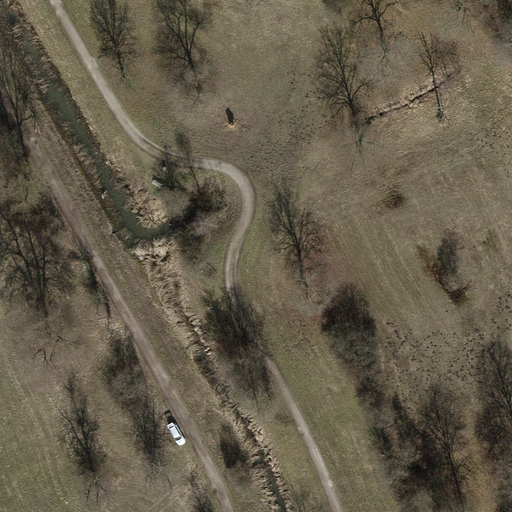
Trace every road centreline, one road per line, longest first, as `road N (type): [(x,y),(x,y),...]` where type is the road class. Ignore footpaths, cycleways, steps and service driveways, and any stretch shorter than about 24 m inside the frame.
road 1 (track): [(56,0),(130,130),(170,157),(212,163),(241,179),(249,206),(230,270),(238,309),(318,464),(332,511)]
road 2 (track): [(0,83),(221,482),(230,511)]
